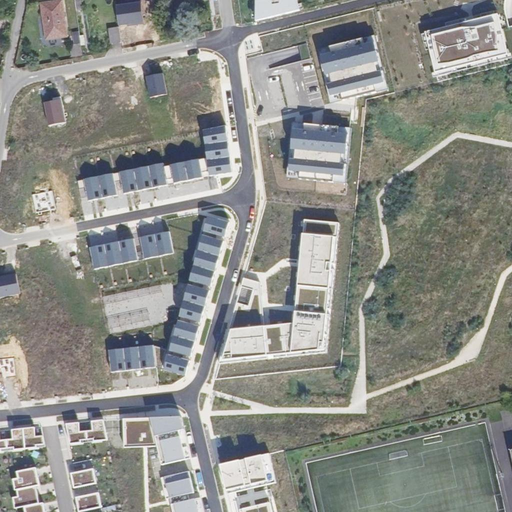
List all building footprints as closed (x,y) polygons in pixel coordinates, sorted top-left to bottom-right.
[(257,0),(257,23),(299,12),(295,0),(257,0)] [(67,37),(62,1),(41,3),(46,40),(67,37)] [(140,1),(116,4),(119,24),(143,21),(140,1)] [(508,55),(498,15),(426,32),(436,73),(508,55)] [(111,44),(122,43),(119,27),(109,28),(111,44)] [(375,35),(363,38),(365,45),(375,43),(380,62),(376,63),(378,73),(382,72),(385,83),(375,86),(377,93),(389,90),(375,35)] [(341,94),(343,101),(377,93),(375,86),(385,83),(382,72),(378,73),(376,63),(380,62),(375,43),(365,45),(363,38),(330,47),(332,54),(321,56),(326,75),(330,74),(332,84),(329,85),(331,97),(341,94)] [(332,54),(330,47),(318,50),(331,104),(343,101),(341,94),(331,97),(329,85),(332,84),(330,74),(326,75),(321,56),(332,54)] [(164,74),(146,78),(150,97),(168,94),(164,74)] [(61,100),(44,104),(49,126),(66,123),(61,100)] [(304,131),(305,124),(293,123),(287,178),(300,179),(300,172),(290,171),(291,160),(295,160),(296,150),(292,150),(294,130),(304,131)] [(339,134),(339,127),(305,124),(304,131),(294,130),(292,150),(296,150),(295,160),(291,160),(290,171),(300,172),(300,179),(334,183),(335,176),(345,177),(346,165),(342,165),(343,155),(347,155),(349,135),(339,134)] [(208,158),(164,167),(168,185),(204,178),(202,173),(209,171),(210,177),(216,176),(233,173),(226,126),(204,131),(208,158)] [(352,128),(339,127),(339,134),(349,135),(347,155),(343,155),(342,165),(346,165),(345,177),(335,176),(334,183),(346,184),(352,128)] [(164,164),(149,167),(153,188),(168,185),(164,167),(164,164)] [(149,167),(134,170),(139,191),(153,188),(149,167)] [(113,174),(115,182),(121,181),(124,194),(139,191),(134,170),(113,174)] [(115,182),(113,174),(99,177),(103,198),(117,195),(115,182)] [(103,198),(99,177),(77,181),(79,189),(86,188),(89,201),(103,198)] [(230,223),(209,216),(204,232),(226,238),(230,223)] [(336,264),(339,223),(305,220),(295,324),(265,327),(260,283),(244,278),(241,287),(253,291),(249,306),(237,303),(219,364),(268,359),(268,356),(274,355),(274,358),(327,353),(331,315),(328,315),(328,309),(331,309),(335,270),(332,270),(333,264),(336,264)] [(170,232),(155,235),(159,257),(174,254),(170,232)] [(155,235),(141,238),(143,251),(145,260),(159,257),(155,235)] [(224,242),(203,235),(190,281),(211,287),(224,242)] [(134,239),(119,242),(123,260),(132,259),(132,262),(145,260),(143,251),(137,252),(134,239)] [(105,245),(109,267),(124,264),(123,260),(119,242),(105,245)] [(105,245),(90,248),(94,270),(109,267),(105,245)] [(15,274),(0,276),(0,298),(19,294),(15,274)] [(210,291),(189,285),(170,350),(154,345),(156,368),(186,376),(190,361),(169,355),(170,351),(191,357),(210,291)] [(241,287),(237,303),(249,306),(253,291),(241,287)] [(139,347),(141,369),(156,368),(154,345),(139,347)] [(124,349),(126,371),(141,369),(139,347),(124,349)] [(109,350),(111,372),(126,371),(124,349),(109,350)] [(16,356),(0,357),(0,379),(18,378),(16,356)] [(182,418),(125,419),(125,448),(157,447),(161,466),(193,458),(182,418)] [(79,423),(67,424),(71,444),(82,443),(82,439),(93,438),(94,442),(108,440),(103,421),(92,421),(93,431),(81,432),(79,423)] [(0,450),(38,447),(38,445),(45,444),(44,434),(36,435),(35,427),(15,429),(16,439),(0,440),(0,450)] [(270,454),(221,466),(228,494),(277,482),(270,454)] [(36,468),(18,471),(20,478),(14,480),(16,488),(18,488),(20,496),(13,497),(16,509),(24,507),(24,511),(46,511),(45,504),(39,504),(36,486),(40,485),(36,468)] [(93,469),(72,474),(75,488),(96,483),(93,469)] [(190,472),(165,478),(170,498),(194,493),(190,472)] [(98,493),(76,498),(79,511),(102,507),(98,493)] [(204,511),(201,499),(173,504),(174,511),(204,511)] [(271,511),(270,503),(240,510),(240,511),(271,511)]
